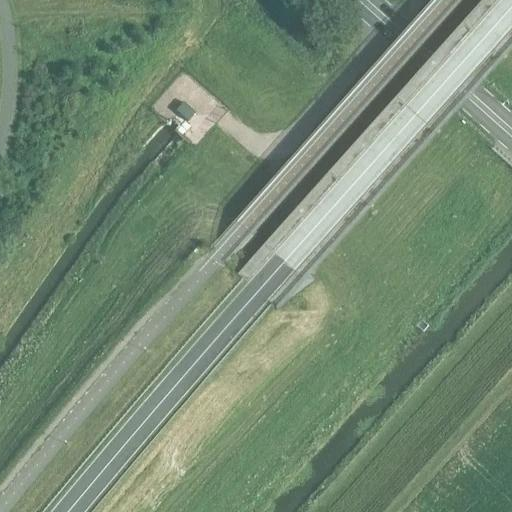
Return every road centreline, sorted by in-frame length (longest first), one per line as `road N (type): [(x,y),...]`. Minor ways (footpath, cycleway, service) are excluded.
road 1 (track): [(170,511),(343,318),(336,251),(250,173)]
road 2 (track): [(511,293),(311,511)]
road 3 (secondary): [(511,133),(362,0)]
road 4 (track): [(139,13),(80,7),(1,15)]
